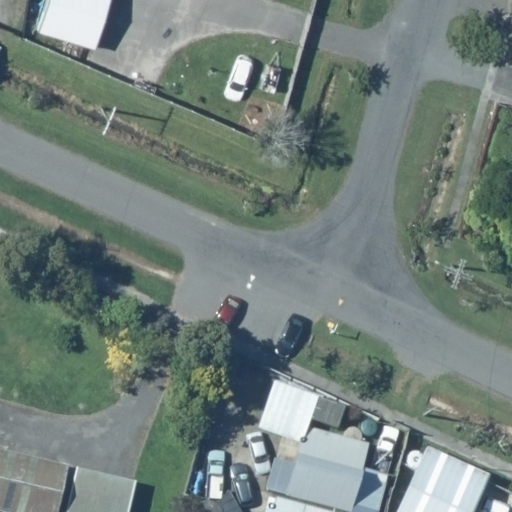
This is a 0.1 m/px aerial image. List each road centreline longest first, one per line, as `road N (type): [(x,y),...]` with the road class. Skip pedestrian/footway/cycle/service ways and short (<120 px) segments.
road 1 (residential): [(0,144),(339,298)]
road 2 (residential): [(339,298),(422,0)]
road 3 (residential): [(339,298),(511,376)]
